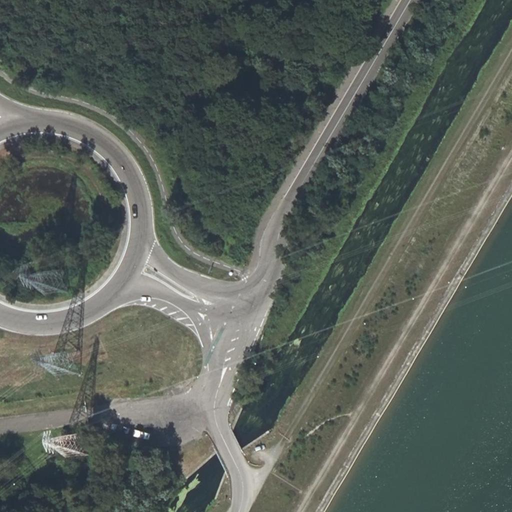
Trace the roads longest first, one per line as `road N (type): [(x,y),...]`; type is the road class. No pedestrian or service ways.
road 1 (track): [(511,52),(276,455),(262,471),(238,474)]
road 2 (track): [(302,511),(511,157)]
road 3 (tertiary): [(245,314),(294,195),(406,0)]
road 4 (secondary): [(138,225),(131,185),(110,152),(75,129),(28,122)]
road 5 (tertiary): [(245,314),(154,256),(138,225)]
road 6 (secondary): [(0,312),(57,319),(115,285)]
